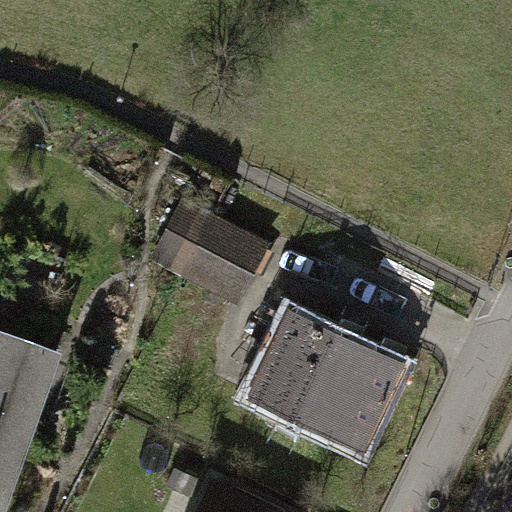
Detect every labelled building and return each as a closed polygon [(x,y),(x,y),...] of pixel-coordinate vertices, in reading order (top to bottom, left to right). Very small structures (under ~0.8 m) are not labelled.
[(268,242),(190,200),(156,263),(235,305),(268,242)] [(0,268),(0,293),(40,307),(48,284),(0,268)] [(280,304),(237,391),(356,449),(399,362),(280,304)] [(0,511),(4,511),(63,359),(0,335),(0,511)] [(288,511),(205,471),(184,511),(288,511)]
